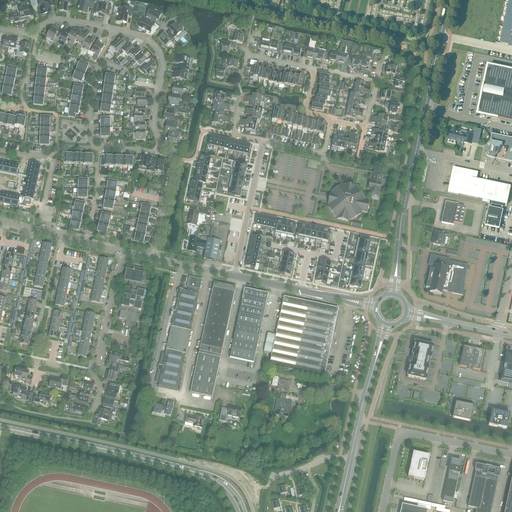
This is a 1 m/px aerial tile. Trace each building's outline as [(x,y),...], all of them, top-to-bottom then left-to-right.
[(50,6),(53,5),(51,0),(41,0),(39,1),(41,11),(39,11),(40,15),(51,13),(50,6)] [(72,5),(72,0),(64,0),(64,3),(60,2),(59,11),(67,12),(68,4),(72,5)] [(92,8),(93,0),(89,0),(90,0),(88,0),(81,0),(80,6),(79,6),(78,12),(87,14),(89,7),(92,8)] [(511,45),(511,0),(510,0),(501,43),(511,45)] [(29,7),(29,6),(28,6),(27,3),(21,4),(21,3),(20,3),(19,3),(18,3),(18,4),(18,5),(17,5),(17,6),(16,7),(18,14),(13,15),(13,14),(9,15),(11,22),(14,21),(15,23),(25,21),(26,24),(30,23),(28,18),(31,17),(28,7),(29,7)] [(105,5),(98,4),(96,14),(100,14),(99,18),(104,19),(105,15),(109,16),(111,5),(105,3),(105,5)] [(131,17),(133,9),(124,8),(123,11),(120,10),(118,16),(117,20),(121,20),(121,22),(126,23),(128,16),(131,17)] [(145,18),(145,19),(154,23),(156,20),(158,21),(162,14),(150,9),(145,18)] [(153,26),(154,23),(145,19),(145,18),(140,28),(144,30),(145,31),(150,33),(153,26)] [(171,32),(169,34),(175,40),(177,38),(176,37),(182,32),(175,24),(169,30),(171,32)] [(52,28),(46,39),(56,45),(59,39),(61,34),(59,33),(59,32),(52,28)] [(59,39),(61,41),(59,45),(63,48),(68,40),(70,35),(72,32),(69,31),(68,33),(63,31),(61,34),(59,39)] [(229,38),(228,41),(231,42),(230,45),(236,47),(237,43),(238,43),(238,44),(242,44),(244,37),(240,36),(240,35),(235,34),(235,32),(231,31),(229,38)] [(72,49),(76,42),(79,36),(80,34),(78,32),(76,35),(72,32),(70,35),(68,40),(70,42),(67,47),(72,49)] [(76,42),(79,43),(76,48),(80,50),(82,48),(82,47),(86,39),(86,40),(89,35),(86,34),(85,36),(80,34),(79,36),(76,42)] [(172,43),(175,40),(169,34),(166,36),(164,34),(159,39),(165,47),(171,42),(172,43)] [(1,44),(0,47),(0,50),(5,51),(4,52),(8,53),(8,52),(11,39),(5,38),(4,44),(1,44)] [(118,52),(119,53),(120,53),(127,47),(127,46),(125,44),(126,44),(121,38),(111,47),(117,53),(118,52)] [(11,39),(8,52),(12,53),(14,53),(14,56),(17,57),(19,48),(16,47),(17,41),(11,39)] [(82,47),(82,48),(85,49),(84,50),(88,53),(89,52),(93,44),(94,42),(92,40),(91,42),(86,40),(86,39),(82,47)] [(260,49),(269,51),(271,41),(262,39),(260,49)] [(236,50),(236,47),(230,45),(231,42),(228,41),(228,44),(222,43),(221,48),(222,49),(221,52),(229,54),(230,48),(236,50)] [(271,41),(269,51),(277,53),(279,43),(271,41)] [(93,44),(89,52),(94,55),(93,58),(96,60),(104,47),(97,43),(95,46),(93,44)] [(19,48),(17,57),(23,58),(23,55),(27,55),(29,45),(23,44),(22,48),(19,48)] [(127,47),(120,53),(116,56),(118,58),(121,56),(124,53),(128,57),(130,55),(135,50),(129,44),(127,46),(127,47)] [(282,44),(280,51),(283,52),(283,54),(291,56),(293,46),(285,44),(285,45),(282,44)] [(293,46),(291,56),(300,58),(302,47),(293,46)] [(130,55),(135,60),(135,61),(141,55),(143,54),(137,48),(135,50),(130,55)] [(305,49),(304,52),(307,52),(306,58),(306,59),(314,61),(315,54),(316,50),(308,49),(305,48),(305,49)] [(315,54),(314,61),(322,62),(323,60),(324,56),(326,57),(327,53),(324,53),(324,52),(316,50),(315,54)] [(327,53),(326,57),(330,58),(329,61),(329,62),(337,63),(339,53),(331,51),(331,52),(328,51),(327,53)] [(339,53),(337,63),(346,65),(349,65),(350,60),(347,60),(348,55),(339,53)] [(350,60),(349,65),(352,66),(351,66),(360,68),(362,58),(356,57),(357,55),(352,53),(350,60)] [(136,63),(140,67),(145,63),(147,61),(141,55),(135,61),(135,60),(132,64),(133,66),(136,63)] [(362,58),(360,68),(368,70),(368,69),(369,67),(370,61),(372,62),(373,58),(371,57),(367,56),(362,55),(362,58)] [(175,63),(180,64),(179,69),(180,70),(186,71),(189,71),(190,66),(191,59),(188,59),(176,57),(176,60),(175,63)] [(223,63),(223,67),(226,67),(225,70),(231,72),(232,68),(233,68),(233,69),(237,70),(239,62),(235,62),(235,60),(230,59),(228,65),(223,63)] [(80,62),(78,67),(87,71),(89,66),(80,62)] [(143,70),(148,76),(152,72),(157,67),(151,62),(147,66),(145,63),(140,67),(138,68),(141,72),(143,70)] [(252,66),(250,78),(253,78),(253,77),(258,78),(260,69),(258,68),(258,67),(252,66)] [(391,75),(391,78),(396,79),(397,76),(400,77),(401,74),(396,72),(397,67),(392,66),(391,67),(388,66),(386,74),(391,75)] [(479,108),(479,110),(479,111),(479,112),(480,113),(481,114),(482,114),(482,115),(483,115),(489,116),(490,117),(490,116),(495,117),(496,117),(498,118),(502,119),(503,119),(510,121),(511,121),(511,70),(511,71),(506,70),(506,69),(505,69),(501,69),(501,68),(499,68),(493,67),(494,67),(492,66),(492,67),(491,67),(490,67),(489,68),(488,69),(488,70),(487,70),(487,71),(486,77),(485,78),(486,78),(485,84),(484,84),(483,90),(482,95),(481,101),(480,101),(480,102),(481,103),(479,108)] [(81,73),(85,75),(87,71),(78,67),(76,70),(81,73)] [(230,75),(231,72),(225,70),(226,67),(223,67),(222,69),(216,68),(215,73),(217,74),(216,78),(223,79),(225,74),(230,75)] [(176,75),(175,79),(184,80),(185,74),(188,74),(189,71),(186,71),(180,70),(179,69),(178,72),(176,72),(176,75)] [(76,70),(75,75),(83,79),(85,75),(81,73),(76,70)] [(82,84),(83,79),(75,75),(73,80),(82,84)] [(298,76),(296,86),(301,87),(302,83),(305,83),(306,77),(300,76),(300,77),(298,76)] [(400,79),(400,77),(397,76),(396,79),(391,78),(390,81),(396,82),(394,88),(402,89),(403,85),(404,86),(405,80),(400,79)] [(356,82),(355,88),(371,92),(371,89),(364,87),(365,84),(356,82)] [(172,95),(181,96),(182,97),(184,89),(186,90),(187,87),(174,85),(172,95)] [(355,88),(353,94),(359,96),(362,96),(362,93),(370,95),(371,92),(355,88)] [(12,97),(13,93),(3,90),(1,99),(9,100),(9,97),(12,97)] [(133,96),(133,99),(146,99),(146,90),(135,90),(135,93),(134,93),(134,96),(133,96)] [(386,100),(385,103),(391,105),(392,102),(395,102),(395,99),(391,98),(392,92),(386,91),(386,93),(382,92),(381,99),(386,100)] [(351,94),(349,100),(365,103),(366,100),(358,99),(359,96),(353,94),(351,94)] [(179,106),(181,96),(172,95),(172,97),(169,97),(168,104),(179,106)] [(246,97),(245,100),(264,104),(265,98),(253,95),(252,98),(246,97)] [(137,103),(137,107),(145,107),(147,107),(147,99),(146,99),(133,99),(133,103),(137,103)] [(215,100),(214,105),(230,109),(230,106),(224,104),(225,101),(215,100)] [(250,107),(253,108),(260,109),(263,109),(264,104),(245,100),(244,103),(251,104),(250,107)] [(394,105),(395,102),(392,102),(391,105),(385,103),(385,107),(390,108),(389,113),(397,115),(398,109),(399,110),(400,106),(394,105)] [(348,105),(347,111),(363,115),(363,112),(356,110),(357,107),(348,105)] [(131,111),(131,115),(143,115),(145,115),(145,107),(137,107),(135,107),(135,111),(131,111)] [(70,109),(68,117),(75,118),(76,115),(78,116),(79,111),(70,109)] [(163,120),(167,120),(168,120),(177,122),(178,118),(174,117),(175,111),(165,109),(163,120)] [(362,118),(363,115),(347,111),(344,111),(342,118),(346,119),(347,118),(354,119),(355,116),(362,118)] [(215,112),(214,118),(230,121),(231,118),(224,117),(225,114),(224,114),(222,113),(215,112)] [(251,116),(251,119),(257,121),(260,121),(262,115),(245,112),(245,115),(251,116)] [(133,118),(133,123),(143,123),(144,123),(145,119),(143,119),(143,115),(131,115),(131,118),(133,118)] [(372,117),(371,120),(387,124),(388,118),(379,116),(378,118),(372,117)] [(230,124),(230,121),(214,118),(213,123),(212,123),(211,126),(217,127),(218,125),(223,126),(223,123),(230,124)] [(241,120),(240,123),(256,127),(257,121),(251,119),(248,118),(247,121),(241,120)] [(165,130),(169,131),(175,132),(177,122),(168,120),(167,120),(165,130)] [(376,127),(378,128),(379,128),(386,129),(387,124),(371,120),(371,123),(377,124),(376,127)] [(133,123),(133,131),(145,131),(145,123),(144,123),(143,123),(133,123)] [(255,132),(256,127),(240,123),(240,126),(246,128),(245,131),(250,132),(250,134),(256,136),(256,133),(255,132)] [(451,132),(449,140),(464,143),(470,145),(472,136),(465,134),(465,135),(458,133),(459,130),(452,129),(451,132)] [(145,141),(145,131),(133,131),(133,134),(136,134),(136,140),(145,141)] [(179,132),(175,132),(169,131),(168,140),(177,142),(179,132)] [(332,147),(338,148),(342,132),(339,132),(337,138),(334,138),(332,147)] [(377,137),(377,140),(387,142),(388,136),(372,132),(371,135),(377,137)] [(346,140),(344,150),(350,151),(353,135),(350,134),(349,141),(346,140)] [(511,138),(492,134),(490,142),(488,145),(490,147),(489,148),(488,147),(486,150),(486,151),(485,152),(485,153),(486,155),(486,156),(488,157),(489,158),(491,158),(495,159),(495,158),(511,161),(511,138)] [(353,135),(350,151),(356,152),(358,143),(355,142),(356,135),(353,135)] [(370,141),(370,144),(385,148),(387,142),(377,140),(376,143),(370,141)] [(374,152),(376,152),(384,154),(385,148),(370,144),(369,147),(375,148),(374,152)] [(138,170),(146,172),(147,169),(149,160),(149,158),(139,156),(137,161),(140,162),(138,170)] [(100,167),(101,167),(109,167),(109,157),(104,157),(104,159),(101,159),(100,167)] [(155,171),(162,172),(165,161),(157,159),(156,161),(157,161),(155,171)] [(147,169),(146,172),(154,173),(155,171),(157,161),(156,161),(149,160),(147,169)] [(0,172),(0,173),(3,173),(17,176),(19,168),(19,166),(0,162),(0,172)] [(234,162),(233,169),(245,171),(247,165),(234,162)] [(0,203),(18,208),(18,206),(19,206),(18,210),(30,213),(30,209),(32,202),(31,202),(32,200),(33,201),(41,166),(37,165),(31,163),(29,170),(23,198),(0,193),(0,203)] [(483,200),(482,202),(487,203),(488,201),(507,205),(511,187),(477,179),(478,173),(453,167),(448,192),(483,200)] [(231,175),(244,178),(244,177),(245,172),(245,171),(233,169),(234,169),(233,175),(231,175)] [(370,181),(368,189),(371,190),(370,195),(378,197),(379,191),(381,184),(381,183),(382,175),(374,173),(373,182),(370,181)] [(231,175),(230,182),(243,184),(244,178),(231,175)] [(193,182),(191,188),(202,190),(203,184),(195,182),(193,182)] [(230,182),(229,188),(241,191),(243,184),(230,182)] [(329,199),(328,205),(329,205),(329,208),(335,217),(338,218),(337,220),(348,222),(348,220),(351,221),(361,215),(361,212),(367,213),(369,203),(364,201),(364,199),(358,189),(355,188),(355,187),(345,184),(345,186),(342,185),(332,192),(332,194),(330,194),(329,199)] [(191,188),(190,195),(200,197),(202,190),(191,188)] [(230,188),(228,195),(240,197),(241,191),(229,188),(230,188)] [(190,195),(189,201),(199,203),(200,197),(190,195)] [(446,202),(441,223),(453,226),(454,224),(462,226),(464,217),(466,209),(458,207),(458,205),(446,202)] [(207,215),(210,216),(211,210),(203,209),(193,207),(192,210),(190,210),(187,224),(196,226),(199,213),(207,215)] [(499,229),(503,210),(489,207),(485,226),(499,229)] [(276,229),(275,232),(281,233),(284,223),(278,221),(276,229)] [(284,223),(281,233),(287,234),(289,224),(284,223)] [(289,224),(287,234),(294,236),(296,225),(289,224)] [(300,226),(297,236),(304,238),(307,226),(306,226),(304,226),(300,225),(300,226)] [(307,226),(304,238),(310,239),(312,227),(307,226)] [(312,227),(310,239),(316,240),(318,229),(312,227)] [(106,238),(108,230),(98,228),(97,232),(97,233),(99,233),(99,236),(98,236),(106,238)] [(318,229),(316,240),(321,241),(321,243),(324,230),(318,229)] [(324,230),(322,241),(329,242),(331,232),(324,230)] [(435,233),(433,244),(441,246),(441,244),(444,245),(446,237),(443,236),(443,234),(435,233)] [(197,247),(206,249),(207,242),(198,240),(191,238),(188,251),(196,253),(197,247)] [(359,238),(357,245),(359,245),(370,247),(370,244),(371,240),(360,238),(359,238)] [(216,261),(220,241),(208,239),(207,242),(206,249),(204,258),(216,261)] [(44,244),(42,250),(51,252),(52,246),(44,244)] [(357,245),(356,251),(358,252),(368,254),(368,251),(369,251),(370,247),(359,245),(357,245)] [(356,251),(354,258),(356,259),(367,261),(367,257),(368,254),(358,252),(356,251)] [(430,268),(426,288),(431,289),(430,293),(442,295),(443,291),(447,292),(448,291),(452,291),(451,293),(463,296),(465,284),(463,284),(463,282),(465,282),(468,265),(449,261),(450,259),(430,255),(428,265),(431,266),(431,269),(430,268)] [(100,259),(99,265),(108,267),(109,261),(100,259)] [(356,259),(355,265),(365,268),(365,265),(366,265),(367,261),(356,259)] [(354,265),(353,272),(364,274),(365,271),(364,271),(365,268),(355,265),(354,265)] [(122,294),(119,306),(122,307),(119,319),(127,320),(125,327),(130,328),(129,330),(137,332),(138,324),(136,324),(136,322),(139,323),(140,315),(138,315),(139,311),(141,311),(143,303),(141,303),(142,299),(144,299),(145,292),(143,291),(144,288),(149,290),(151,282),(145,281),(147,274),(145,274),(145,270),(133,267),(132,271),(126,270),(124,280),(130,282),(128,288),(126,288),(124,295),(122,294)] [(63,269),(62,275),(70,277),(72,271),(63,269)] [(351,272),(350,279),(362,281),(362,278),(363,278),(364,274),(353,272),(351,272)] [(169,338),(158,387),(177,392),(199,294),(197,294),(198,290),(200,290),(202,280),(189,277),(187,287),(189,288),(188,291),(180,290),(169,338)] [(350,279),(349,286),(350,286),(350,289),(354,290),(354,288),(356,289),(357,289),(357,287),(361,288),(362,284),(361,284),(362,281),(350,279)] [(43,289),(44,283),(36,281),(34,287),(43,289)] [(224,343),(236,287),(214,283),(191,393),(212,398),(224,343)] [(0,291),(7,293),(9,286),(0,284),(0,291)] [(230,358),(234,359),(254,363),(258,345),(268,294),(245,289),(230,358)] [(100,304),(101,297),(93,296),(91,302),(100,304)] [(268,334),(264,352),(267,353),(267,354),(264,365),(324,378),(330,352),(339,309),(284,298),(276,336),(268,334)] [(64,308),(65,301),(57,300),(55,306),(64,308)] [(30,301),(28,307),(37,309),(38,303),(30,301)] [(54,312),(53,319),(61,321),(63,314),(54,312)] [(57,339),(59,333),(50,331),(49,337),(57,339)] [(20,344),(29,346),(30,339),(22,338),(20,344)] [(410,365),(407,377),(426,381),(429,369),(428,369),(430,359),(431,360),(433,347),(415,343),(412,355),(414,356),(412,365),(410,365)] [(463,347),(459,367),(479,371),(483,351),(463,347)] [(86,358),(88,351),(79,349),(77,356),(86,358)] [(503,371),(501,382),(510,384),(509,389),(511,389),(511,351),(511,352),(510,357),(506,356),(504,366),(503,371)] [(109,356),(107,365),(117,367),(117,366),(118,359),(121,360),(122,356),(114,354),(113,357),(109,356)] [(110,369),(110,373),(117,374),(117,375),(119,375),(120,370),(122,370),(123,368),(117,366),(117,367),(107,365),(106,368),(110,369)] [(16,368),(14,379),(25,381),(25,384),(31,385),(32,378),(27,377),(29,371),(16,368)] [(117,375),(117,374),(110,373),(109,373),(107,372),(106,380),(116,382),(117,375)] [(67,387),(69,377),(62,376),(61,379),(51,377),(49,387),(61,390),(62,385),(67,387)] [(84,384),(83,390),(83,391),(91,392),(93,393),(94,386),(92,385),(92,382),(83,380),(82,384),(84,384)] [(110,384),(108,392),(117,394),(118,394),(120,386),(120,385),(116,384),(116,385),(110,384)] [(13,397),(29,400),(30,394),(26,393),(27,389),(16,387),(13,397)] [(78,394),(77,397),(89,399),(91,392),(83,391),(83,390),(81,390),(80,395),(78,394)] [(107,391),(105,400),(115,402),(116,402),(117,394),(108,392),(107,391)] [(36,395),(35,400),(50,404),(51,401),(51,400),(52,395),(42,393),(41,396),(36,395)] [(277,404),(271,434),(314,444),(323,404),(279,394),(278,401),(279,401),(278,405),(277,404)] [(77,397),(76,404),(86,406),(88,406),(89,399),(77,397)] [(115,402),(105,400),(104,399),(103,407),(113,410),(115,402)] [(174,403),(173,403),(168,401),(167,407),(163,406),(163,405),(155,403),(153,413),(161,415),(162,411),(166,412),(165,415),(171,416),(174,403)] [(453,412),(453,416),(452,418),(471,422),(471,419),(474,406),(472,406),(472,405),(471,405),(471,404),(470,404),(470,405),(455,402),(453,412)] [(85,410),(86,406),(76,404),(74,413),(86,416),(87,411),(85,410)] [(229,410),(225,409),(222,408),(220,417),(227,418),(228,415),(240,418),(242,409),(229,407),(229,410)] [(93,425),(100,426),(102,420),(108,421),(108,418),(111,419),(113,412),(100,410),(99,415),(96,415),(94,422),(93,425)] [(492,411),(490,421),(489,423),(489,425),(507,429),(507,427),(510,415),(492,411)] [(186,416),(185,422),(194,424),(193,427),(202,429),(205,418),(196,416),(195,418),(186,416)] [(175,423),(172,437),(180,438),(183,425),(175,423)] [(413,453),(408,478),(424,481),(429,457),(413,453)] [(451,461),(449,472),(459,474),(462,464),(451,461)] [(475,511),(491,511),(498,479),(499,479),(501,471),(476,465),(475,471),(476,471),(468,507),(476,509),(475,511)] [(285,485),(278,487),(280,494),(286,493),(285,485)] [(304,487),(297,489),(299,496),(305,495),(304,487)] [(279,500),(272,502),(274,509),(280,508),(279,500)]
